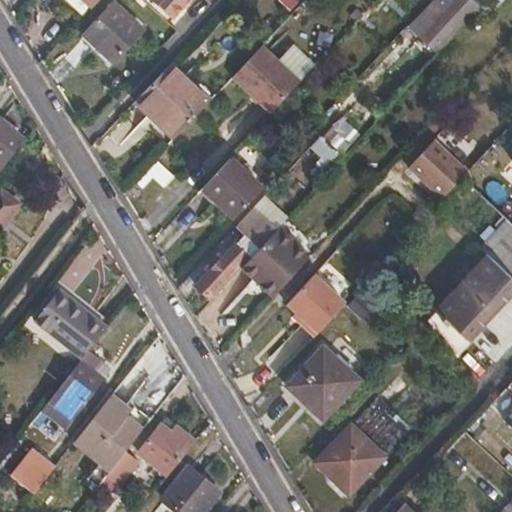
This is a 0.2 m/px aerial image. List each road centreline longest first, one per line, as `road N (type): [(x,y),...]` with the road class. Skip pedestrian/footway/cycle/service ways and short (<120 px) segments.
road 1 (residential): [(0,36),(288,511)]
road 2 (unknown): [(210,383),(406,161)]
road 3 (unknown): [(71,155),(223,0)]
